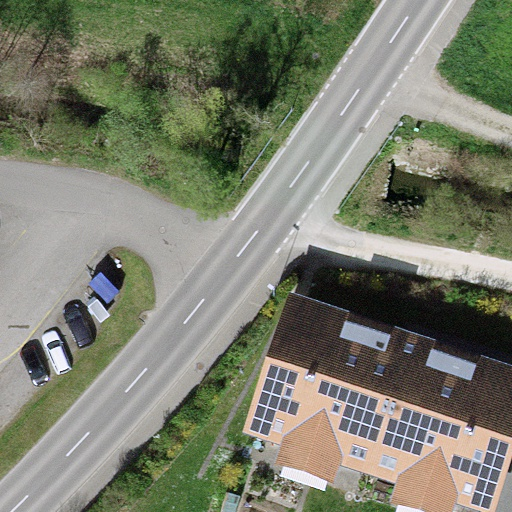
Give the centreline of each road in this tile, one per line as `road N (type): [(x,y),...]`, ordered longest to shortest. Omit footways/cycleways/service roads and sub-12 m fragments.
road 1 (tertiary): [(12,511),(182,336),(422,0)]
road 2 (track): [(273,213),(333,236),(511,272)]
road 3 (track): [(511,134),(405,96),(378,68)]
